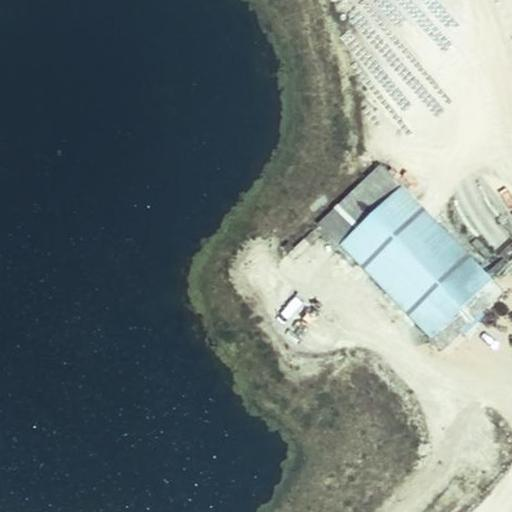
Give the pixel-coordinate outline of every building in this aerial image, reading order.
[(511,64),(511,62),(511,22),(505,18),(487,50),(511,64)] [(511,77),(480,46),(450,76),(492,118),(511,97),(511,77)] [(511,109),(500,120),(510,131),(511,129),(511,109)] [(389,286),(449,227),(382,159),(322,218),(389,286)] [(447,345),(508,287),(449,227),(389,286),(447,345)] [(0,382),(0,449),(34,416),(0,382)]
